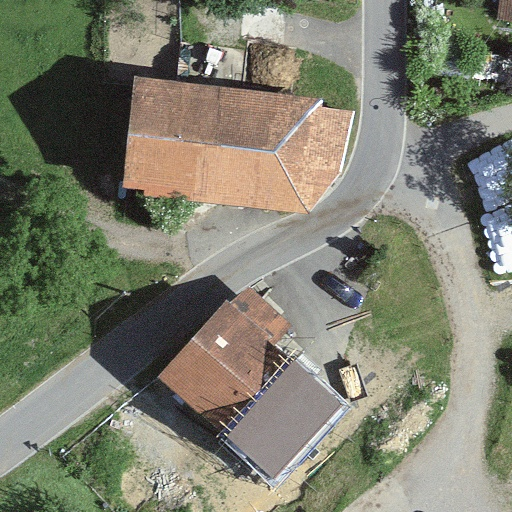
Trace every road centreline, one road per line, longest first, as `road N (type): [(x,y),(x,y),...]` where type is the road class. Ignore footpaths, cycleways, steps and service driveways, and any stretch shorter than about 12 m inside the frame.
road 1 (residential): [(380,164),(306,240),(192,298),(0,446)]
road 2 (residential): [(382,0),(380,164)]
road 3 (residential): [(380,164),(511,125)]
